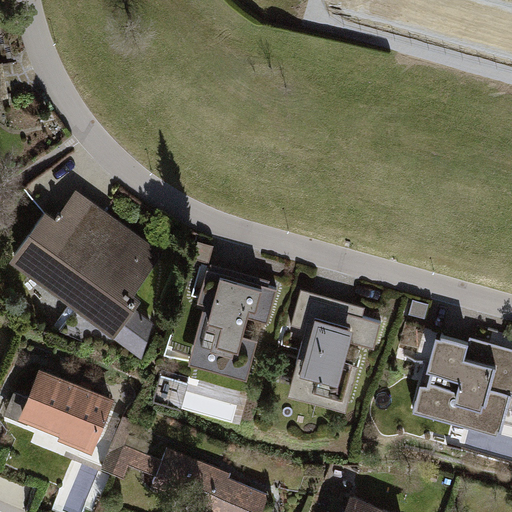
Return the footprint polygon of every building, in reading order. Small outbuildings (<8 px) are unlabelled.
[(511,0),(443,0),(443,1),(510,15),(510,16),(511,16),(511,0)] [(45,212),(15,254),(69,294),(67,296),(114,330),(115,329),(131,308),(138,299),(130,293),(154,261),(99,221),(106,211),(77,190),(61,212),(59,210),(56,213),(58,215),(55,219),(45,212)] [(161,251),(106,211),(99,221),(154,261),(161,251)] [(277,286),(207,267),(198,300),(212,304),(204,333),(191,329),(184,353),(248,371),(258,337),(242,333),(247,315),(267,321),(277,286)] [(341,304),(311,296),(297,347),(306,349),(296,383),(349,397),(359,361),(342,357),(347,338),(374,346),(382,320),(340,308),(341,304)] [(131,308),(115,329),(142,349),(151,322),(144,318),(146,315),(140,311),(138,313),(131,308)] [(468,340),(428,329),(420,359),(426,361),(413,407),(456,419),(457,415),(502,427),(511,393),(511,389),(511,363),(498,359),(500,349),(468,340)] [(511,346),(469,335),(468,340),(500,349),(498,359),(511,363),(511,389),(511,393),(511,346)] [(110,399),(41,370),(29,399),(24,413),(30,415),(63,429),(61,433),(91,445),(110,399)] [(183,403),(189,378),(164,372),(158,397),(183,403)] [(24,413),(29,399),(14,392),(6,413),(27,421),(30,415),(24,413)] [(102,466),(113,470),(124,444),(128,435),(134,419),(123,415),(102,466)] [(124,444),(133,448),(128,462),(156,473),(162,459),(138,450),(142,441),(128,435),(124,444)] [(128,462),(133,448),(124,444),(113,470),(123,474),(128,462)] [(222,469),(167,447),(162,459),(156,473),(153,481),(205,503),(204,506),(219,511),(260,511),(268,494),(220,474),(222,469)] [(382,511),(353,500),(347,511),(382,511)]
